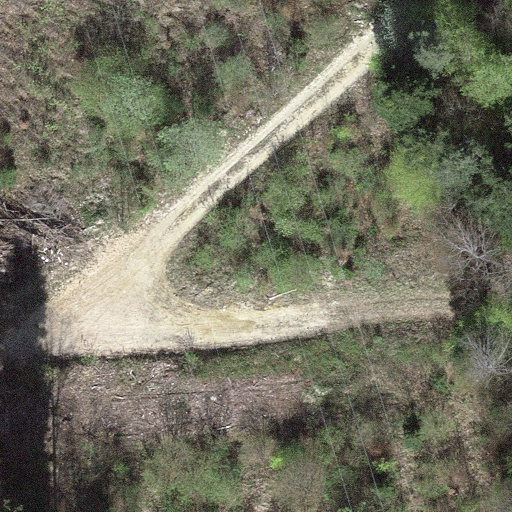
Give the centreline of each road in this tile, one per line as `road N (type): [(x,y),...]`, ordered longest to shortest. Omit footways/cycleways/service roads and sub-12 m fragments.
road 1 (track): [(419,0),(99,283),(119,324),(259,325),(511,301)]
road 2 (track): [(99,283),(0,354)]
